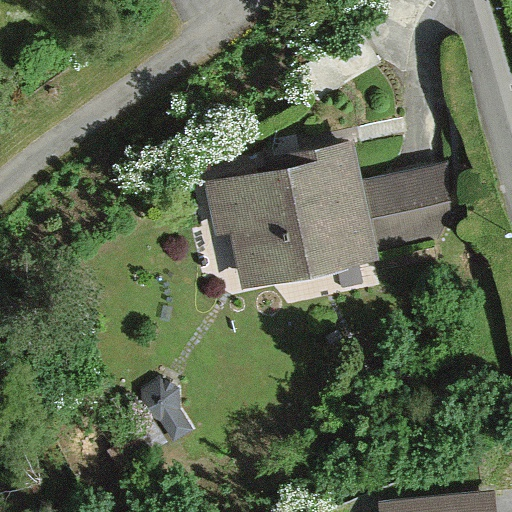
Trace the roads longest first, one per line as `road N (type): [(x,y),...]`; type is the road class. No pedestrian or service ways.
road 1 (residential): [(240,0),(0,191)]
road 2 (residential): [(475,0),(511,142)]
